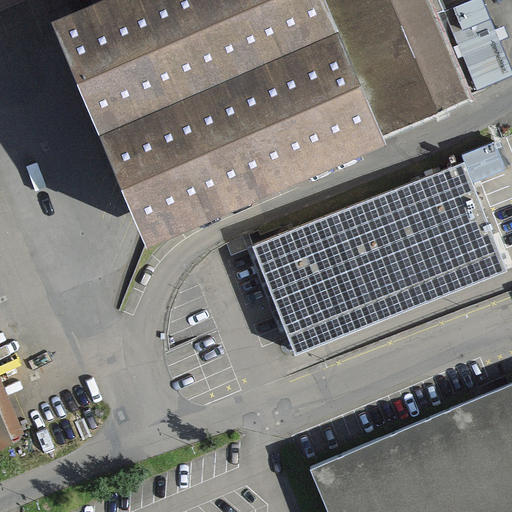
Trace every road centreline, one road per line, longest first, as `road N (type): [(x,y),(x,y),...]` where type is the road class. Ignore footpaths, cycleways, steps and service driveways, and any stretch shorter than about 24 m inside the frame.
road 1 (residential): [(154,442),(142,371),(154,305),(189,252),(223,229),(486,122),(511,104)]
road 2 (residential): [(511,297),(154,442)]
road 3 (residential): [(154,442),(0,504)]
